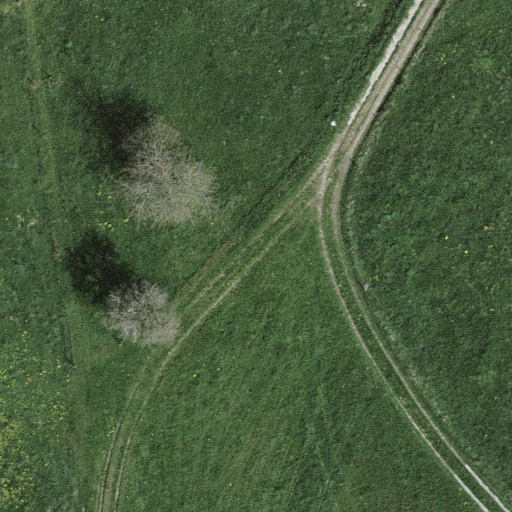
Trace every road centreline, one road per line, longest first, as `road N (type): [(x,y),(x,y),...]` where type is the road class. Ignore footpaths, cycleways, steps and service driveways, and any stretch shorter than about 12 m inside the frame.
road 1 (track): [(306,179),(265,253),(167,357),(135,410),(111,477),(108,511)]
road 2 (track): [(306,179),(342,291),(400,403),(488,511)]
road 3 (track): [(415,0),(306,179)]
